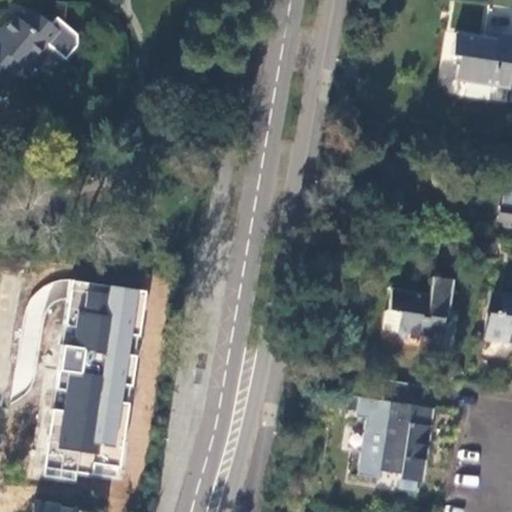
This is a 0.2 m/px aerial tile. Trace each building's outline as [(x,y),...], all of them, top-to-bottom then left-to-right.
[(0,66),(10,75),(12,77),(22,64),(27,67),(48,42),(58,51),(69,37),(34,8),(25,22),(16,15),(0,33),(0,66)] [(509,82),(511,82),(511,34),(486,30),(486,36),(454,32),(450,55),(456,56),(453,82),(507,88),(509,82)] [(0,66),(0,86),(10,75),(0,66)] [(511,194),(503,193),(501,208),(500,208),(498,220),(499,220),(505,228),(511,229),(511,194)] [(447,318),(454,279),(433,276),(430,293),(395,288),(391,311),(402,312),(399,332),(441,339),(445,318),(447,318)] [(75,482),(76,473),(118,481),(121,463),(146,293),(70,281),(44,476),(75,482)] [(511,293),(505,292),(501,319),(488,317),(484,340),(511,345),(511,293)] [(385,330),(387,330),(399,332),(402,312),(391,311),(388,310),(385,330)] [(386,381),(382,401),(391,402),(435,408),(438,389),(386,381)] [(435,408),(391,402),(380,469),(399,471),(398,478),(422,481),(435,408)]
